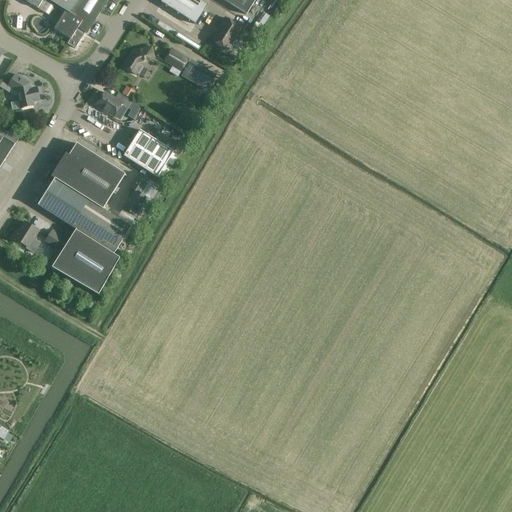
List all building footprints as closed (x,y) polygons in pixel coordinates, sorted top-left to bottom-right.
[(108,0),(23,0),(38,9),(43,0),(47,0),(65,11),(54,29),(70,39),(67,44),(75,49),(85,33),(87,34),(108,0)] [(162,0),(162,1),(196,22),(206,5),(198,0),(162,0)] [(222,0),(246,15),(255,0),(222,0)] [(55,5),(51,12),(56,15),(60,9),(55,5)] [(225,19),(220,26),(221,27),(212,41),(227,51),(227,50),(228,51),(230,49),(232,46),(233,43),(232,42),(241,29),(225,19)] [(171,37),(198,50),(206,33),(180,20),(171,37)] [(254,35),(255,33),(256,34),(258,30),(248,23),(246,28),(245,29),(254,35)] [(143,49),(133,51),(123,67),(135,75),(144,62),(154,59),(151,47),(143,49)] [(188,60),(171,50),(164,61),(181,72),(188,60)] [(216,75),(191,60),(181,76),(206,91),(216,75)] [(15,75),(10,83),(8,86),(17,92),(20,109),(24,108),(34,106),(33,102),(40,101),(37,88),(30,89),(29,84),(15,75)] [(126,86),(122,94),(131,100),(136,92),(126,86)] [(138,105),(132,102),(119,93),(115,99),(104,92),(96,106),(114,117),(122,105),(128,109),(134,112),(138,105)] [(0,168),(15,144),(18,140),(0,128),(0,168)] [(123,156),(157,178),(163,181),(165,178),(179,156),(174,152),(140,130),(123,156)] [(61,161),(51,177),(54,179),(55,179),(103,210),(113,194),(125,175),(77,144),(69,155),(66,154),(61,161)] [(129,188),(134,191),(123,209),(136,217),(147,199),(141,194),(146,185),(135,178),(129,188)] [(54,179),(38,205),(46,211),(76,230),(69,241),(62,252),(56,248),(46,263),(46,264),(52,267),(99,295),(120,259),(113,255),(114,254),(125,236),(131,228),(103,210),(55,179),(54,179)] [(147,185),(141,194),(149,200),(155,190),(147,185)] [(21,243),(28,248),(26,249),(34,254),(40,244),(36,241),(37,239),(34,237),(38,231),(25,222),(19,231),(17,230),(13,238),(21,243)] [(52,231),(46,241),(56,248),(62,252),(69,241),(52,231)] [(9,431),(3,428),(0,432),(0,437),(4,440),(9,431)]
